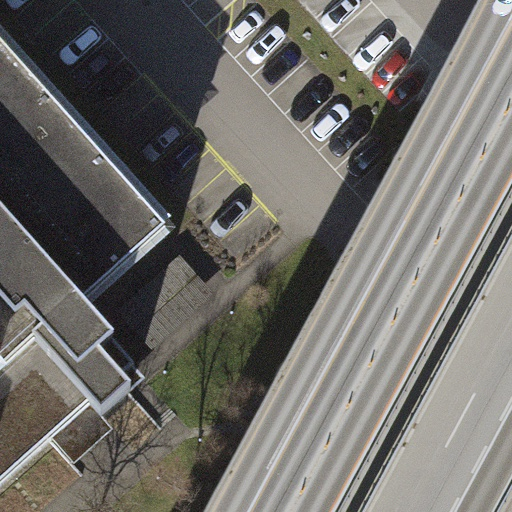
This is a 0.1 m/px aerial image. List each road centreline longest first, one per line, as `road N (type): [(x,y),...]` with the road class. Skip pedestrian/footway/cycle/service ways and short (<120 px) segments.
road 1 (motorway): [(511,98),(289,511)]
road 2 (motorway): [(423,511),(511,341)]
